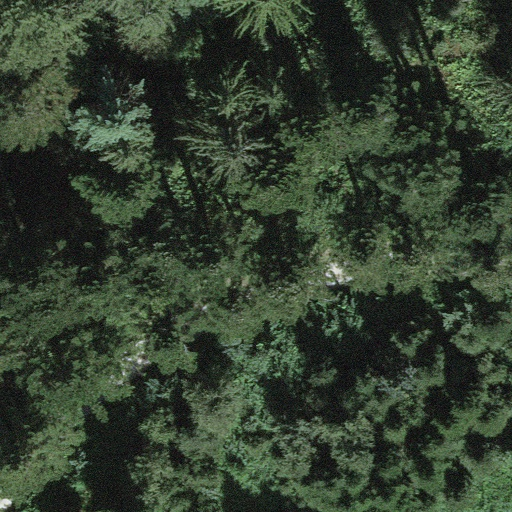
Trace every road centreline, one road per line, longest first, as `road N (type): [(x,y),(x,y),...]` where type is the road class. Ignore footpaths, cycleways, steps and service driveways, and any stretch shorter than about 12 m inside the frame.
road 1 (track): [(511,244),(315,267),(239,290),(173,321),(111,370),(48,422),(0,484)]
road 2 (track): [(0,79),(236,0)]
